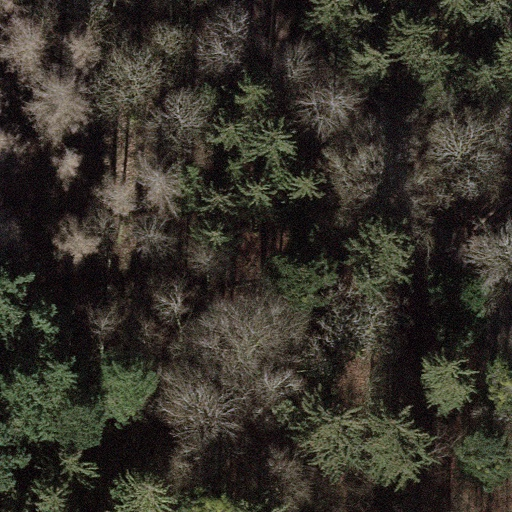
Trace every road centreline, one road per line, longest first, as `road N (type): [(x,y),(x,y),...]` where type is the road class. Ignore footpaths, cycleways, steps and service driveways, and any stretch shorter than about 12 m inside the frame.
road 1 (track): [(240,0),(289,41),(511,323)]
road 2 (track): [(289,41),(340,19),(511,53)]
